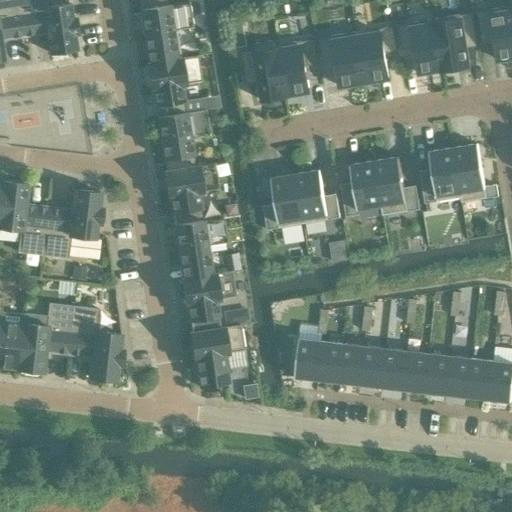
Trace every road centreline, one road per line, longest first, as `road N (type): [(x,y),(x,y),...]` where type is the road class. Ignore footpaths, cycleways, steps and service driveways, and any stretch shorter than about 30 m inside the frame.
road 1 (residential): [(173,413),(511,451)]
road 2 (residential): [(499,92),(257,131)]
road 3 (residential): [(137,175),(173,413)]
road 4 (residential): [(0,395),(173,413)]
road 5 (residential): [(0,156),(137,175)]
road 6 (residential): [(0,88),(122,68)]
